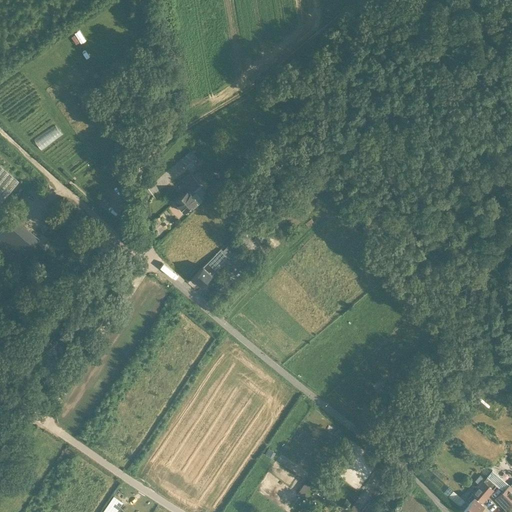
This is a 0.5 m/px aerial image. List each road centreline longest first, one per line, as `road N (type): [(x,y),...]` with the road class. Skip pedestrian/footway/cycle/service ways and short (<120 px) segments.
road 1 (residential): [(445,511),(403,465),(148,262),(43,422),(180,511)]
road 2 (track): [(138,162),(148,262),(0,131)]
road 3 (track): [(358,0),(138,162)]
